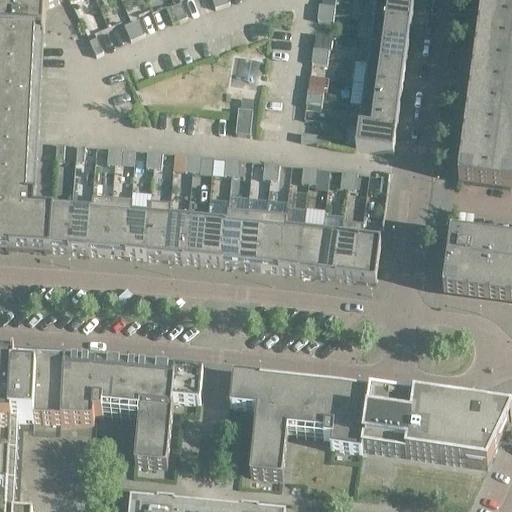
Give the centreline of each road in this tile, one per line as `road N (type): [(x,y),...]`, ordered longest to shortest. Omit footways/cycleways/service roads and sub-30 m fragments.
road 1 (residential): [(400,312),(0,274)]
road 2 (residential): [(0,339),(391,374)]
road 3 (residential): [(418,197),(444,0)]
